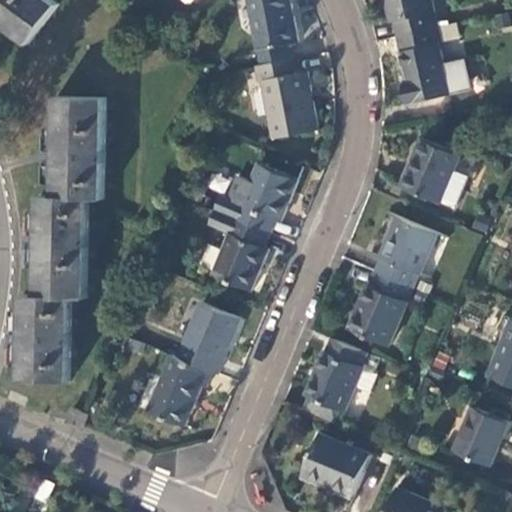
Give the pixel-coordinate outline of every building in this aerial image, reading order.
[(0,0),(0,20),(29,42),(58,5),(51,0),(0,0)] [(253,0),(264,63),(293,58),(290,43),(300,41),(292,0),(253,0)] [(399,20),(402,35),(441,27),(434,0),(389,0),(394,21),(399,20)] [(441,27),(402,35),(405,50),(403,51),(409,81),(405,81),(410,102),(452,92),(442,42),(444,41),(441,27)] [(296,73),(293,58),(264,63),(259,65),(261,80),(265,79),(276,139),(319,131),(309,70),(296,73)] [(24,331),(24,345),(24,363),(24,379),(71,381),(72,296),(88,296),(90,197),(105,197),(106,99),(59,98),(58,130),(57,148),(58,161),(58,179),(58,196),(52,196),(42,196),(42,215),(41,234),(41,247),(41,264),(40,282),(39,295),(25,295),(24,311),(24,331)] [(444,201),(463,153),(424,138),(405,184),(444,201)] [(217,210),(272,232),(278,219),(282,221),(298,179),(260,163),(254,178),(242,174),(231,199),(223,196),(217,210)] [(267,245),(272,232),(217,210),(212,223),(231,232),(215,273),(254,289),(271,248),(267,245)] [(385,258),(379,272),(414,287),(420,273),(422,274),(439,233),(400,216),(383,256),(385,258)] [(414,287),(379,272),(373,285),(372,284),(353,329),(391,345),(411,300),(409,300),(414,287)] [(215,371),(219,373),(242,318),(203,301),(179,356),(215,371)] [(511,325),(492,373),(511,381),(511,325)] [(142,341),(130,336),(126,344),(139,348),(142,341)] [(363,364),(368,352),(335,338),(330,351),(327,350),(308,393),(311,396),(344,409),(347,411),(365,366),(363,364)] [(215,371),(179,356),(174,354),(152,408),(188,424),(204,385),(208,387),(215,371)] [(440,378),(444,369),(434,365),(430,374),(440,378)] [(305,409),(338,423),(344,409),(311,396),(305,409)] [(73,406),(68,419),(85,426),(91,415),(89,413),(73,406)] [(491,463),(509,421),(476,406),(458,449),(491,463)] [(322,433),(307,469),(337,481),(334,488),(355,496),(373,455),(322,433)] [(337,481),(307,469),(304,475),(334,488),(337,481)] [(447,511),(449,508),(400,487),(389,511),(447,511)]
